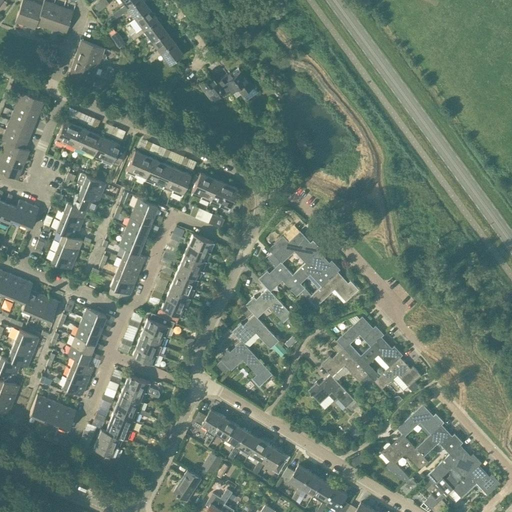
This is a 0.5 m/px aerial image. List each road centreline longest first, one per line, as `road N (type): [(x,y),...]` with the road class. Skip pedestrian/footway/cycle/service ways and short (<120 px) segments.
road 1 (primary): [(511,244),(333,0)]
road 2 (residential): [(420,511),(193,383)]
road 3 (residential): [(420,346),(377,281),(283,189),(260,193)]
road 4 (residential): [(260,193),(233,165),(63,93)]
road 5 (residential): [(124,309),(137,302),(172,216),(244,245)]
road 6 (residential): [(193,383),(197,346),(244,245)]
road 7 (residential): [(138,511),(193,383)]
road 8 (tertiary): [(118,511),(0,464)]
